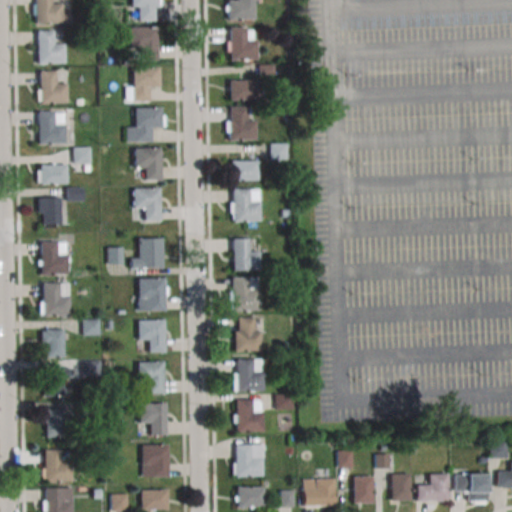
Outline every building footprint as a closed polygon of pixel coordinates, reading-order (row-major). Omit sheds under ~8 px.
[(32,0),(32,23),(68,23),(68,12),(60,12),(60,2),(49,2),(49,0),(32,0)] [(128,0),(128,8),(138,8),(138,20),(158,20),(158,0),(128,0)] [(254,19),(254,0),(224,0),(224,19),(254,19)] [(155,26),(128,26),(128,47),(139,47),(139,59),(155,59),(155,26)] [(254,59),(254,27),(225,27),(225,59),(254,59)] [(51,29),(35,29),(35,63),(62,63),(62,41),(51,41),(51,29)] [(272,65),(273,75),(257,76),(257,65),(272,65)] [(156,67),(125,67),(125,100),(147,100),(147,90),(156,90),(156,67)] [(64,102),(64,80),(54,80),(54,70),(36,70),(36,102),(64,102)] [(254,79),(227,79),(227,99),(254,99),(254,79)] [(253,139),(253,116),(243,116),(243,106),(225,106),(225,139),(253,139)] [(151,141),(151,129),(161,129),(161,107),(134,107),(134,120),(125,120),(125,141),(151,141)] [(62,142),(62,111),(36,111),(36,142),(62,142)] [(268,159),(285,159),(285,142),(268,142),(268,159)] [(88,163),(88,146),(71,146),(71,163),(82,163),(88,163)] [(159,147),(131,147),(131,168),(142,168),(142,180),(159,180),(159,147)] [(227,180),(255,180),(255,160),(227,160),(227,180)] [(65,163),(34,163),(34,183),(65,183),(65,163)] [(65,200),(81,200),(81,187),(65,187),(65,200)] [(158,187),(130,187),(130,208),(140,208),(140,220),(158,220),(158,187)] [(229,221),(257,221),(257,188),(229,188),(229,221)] [(58,197),(35,197),(35,225),(58,225),(58,197)] [(160,267),(160,237),(137,237),(137,257),(128,257),(128,267),(160,267)] [(230,270),(257,270),(257,249),(247,249),(247,238),(230,238),(230,270)] [(65,274),(65,240),(37,240),(37,274),(65,274)] [(120,247),(105,247),(105,263),(120,263),(120,247)] [(227,276),(227,310),(257,310),(257,276),(227,276)] [(134,277),(134,310),(163,310),(163,277),(134,277)] [(66,281),(38,281),(38,315),(67,315),(66,281)] [(232,350),(258,350),(258,317),(232,317),(232,350)] [(79,335),(96,335),(96,318),(79,318),(79,335)] [(161,351),(161,319),(135,319),(135,340),(145,340),(145,351),(161,351)] [(60,328),(39,328),(39,357),(60,357),(60,328)] [(232,390),(260,390),(260,358),(232,358),(232,390)] [(97,376),(97,360),(79,360),(79,376),(97,376)] [(161,393),(161,361),(134,361),(134,382),(144,382),(144,393),(161,393)] [(42,396),(61,396),(61,377),(70,377),(70,366),(42,367),(42,396)] [(273,408),(290,408),(290,393),(273,393),(273,408)] [(232,431),(260,431),(260,399),(232,399),(232,431)] [(92,403),(93,419),(76,419),(75,403),(92,403)] [(164,403),(136,403),(136,423),(147,423),(147,434),(164,434),(164,403)] [(60,408),(42,408),(42,436),(60,436),(60,408)] [(486,457),(504,457),(504,441),(486,441),(486,457)] [(165,476),(165,444),(139,444),(139,476),(165,476)] [(259,444),(231,444),(231,476),(259,476),(259,444)] [(68,480),(68,460),(57,460),(57,449),(40,449),(40,480),(68,480)] [(350,466),(350,450),(335,450),(335,466),(350,466)] [(386,454),(387,468),(374,469),(374,455),(386,454)] [(493,488),(511,488),(511,460),(506,460),(506,471),(493,471),(493,488)] [(408,473),(388,473),(388,500),(408,500),(408,473)] [(414,500),(446,500),(446,473),(425,473),(425,483),(414,483),(414,500)] [(485,473),(451,473),(451,491),(463,491),(463,500),(485,500),(485,473)] [(370,502),(370,475),(350,475),(350,502),(370,502)] [(331,505),(331,478),(300,478),(300,505),(331,505)] [(261,506),(261,486),(233,486),(233,506),(261,506)] [(41,487),(41,511),(70,511),(70,487),(41,487)] [(165,489),(137,489),(137,508),(165,508),(165,489)] [(99,490),(100,499),(91,499),(91,490),(99,490)] [(292,506),(292,490),(277,490),(277,506),(292,506)] [(109,511),(125,511),(125,493),(109,493),(109,511)]
